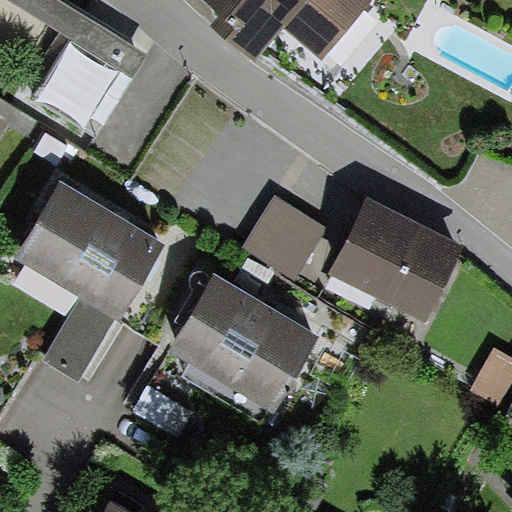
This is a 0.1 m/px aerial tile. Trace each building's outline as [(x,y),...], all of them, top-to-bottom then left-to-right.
[(96,134),(145,53),(61,0),(6,0),(72,40),(38,95),(96,134)] [(325,50),(363,0),(231,0),(221,13),(256,46),(281,16),(325,50)] [(0,126),(13,106),(0,97),(0,126)] [(164,241),(60,181),(15,258),(119,318),(164,241)] [(466,243),(368,194),(327,276),(426,324),(466,243)] [(325,231),(275,199),(243,250),(293,281),(325,231)] [(315,333),(216,273),(171,347),(192,360),(181,377),(259,424),(315,333)] [(114,320),(78,299),(42,359),(78,380),(114,320)] [(511,384),(511,356),(492,345),(467,390),(500,407),(511,384)] [(151,391),(136,418),(184,443),(198,417),(151,391)] [(133,511),(111,498),(102,511),(133,511)]
